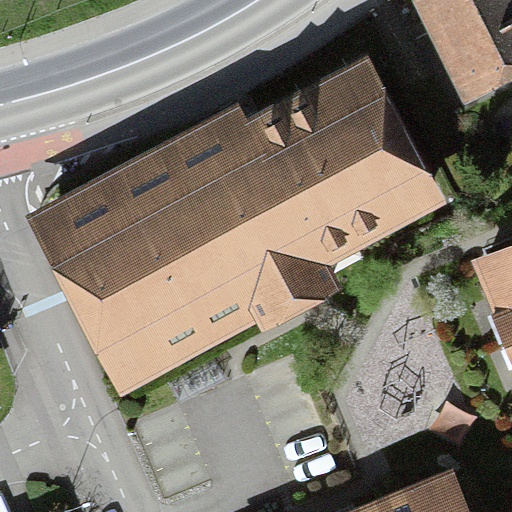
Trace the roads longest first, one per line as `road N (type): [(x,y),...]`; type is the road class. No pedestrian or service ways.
road 1 (primary): [(258,0),(175,45),(0,106)]
road 2 (residential): [(0,212),(86,413)]
